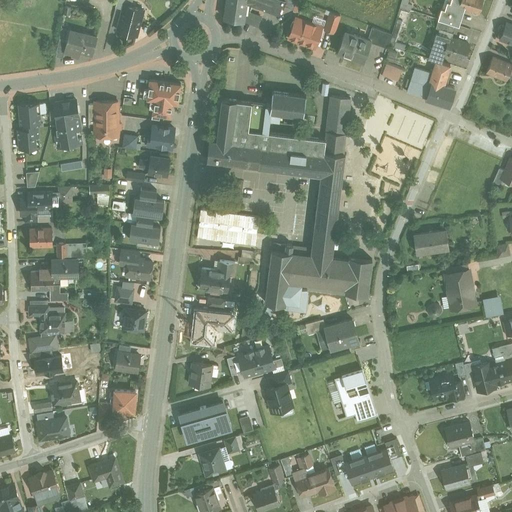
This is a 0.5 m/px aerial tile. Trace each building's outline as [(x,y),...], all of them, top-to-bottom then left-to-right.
[(132,0),(117,0),(115,7),(123,9),(125,4),(131,6),(132,0)] [(225,0),(223,16),(225,16),(224,18),(244,21),(247,0),(225,0)] [(247,0),(265,6),(265,8),(279,13),(282,5),(283,0),(247,0)] [(283,0),(282,5),(293,10),(296,0),(283,0)] [(409,0),(402,0),(401,6),(412,9),(413,5),(409,3),(409,0)] [(454,8),(447,5),(446,10),(443,9),(439,19),(457,25),(458,25),(464,8),(479,13),(482,0),(460,0),(460,1),(457,0),(454,8)] [(131,6),(125,4),(123,9),(118,31),(136,36),(143,9),(131,6)] [(340,16),(330,13),(325,29),(334,32),(340,16)] [(322,27),(296,18),(295,20),(292,21),(291,25),(292,28),(289,38),(315,47),(322,27)] [(457,25),(439,19),(436,28),(453,34),(457,25)] [(511,24),(506,22),(500,39),(509,42),(509,43),(511,43),(511,24)] [(397,23),(389,45),(394,47),(401,25),(397,23)] [(391,34),(372,27),(368,39),(371,40),(370,43),(387,48),(391,34)] [(368,39),(345,31),(337,52),(363,62),(370,43),(371,40),(368,39)] [(83,37),(69,33),(67,42),(65,52),(79,56),(80,52),(92,55),(97,36),(84,33),(83,37)] [(469,44),(437,33),(429,58),(436,60),(441,62),(444,52),(464,59),(469,44)] [(67,42),(59,40),(56,57),(63,59),(65,52),(67,42)] [(511,65),(511,63),(493,56),(486,72),(506,80),(511,65)] [(441,62),(436,60),(432,73),(415,67),(407,91),(427,98),(449,106),(455,88),(444,85),(450,65),(441,62)] [(402,70),(386,64),(382,75),(398,81),(402,70)] [(160,81),(143,78),(141,91),(158,94),(160,81)] [(181,84),(160,81),(158,94),(158,99),(154,99),(155,100),(153,112),(152,112),(152,113),(171,116),(173,102),(178,103),(181,84)] [(331,95),(325,139),(269,131),(270,121),(280,123),(281,113),(304,116),(306,95),(272,91),(270,105),(266,104),(222,98),(217,140),(210,139),(207,160),(258,167),(314,174),(314,175),(321,176),(312,248),(308,248),(307,255),(293,253),(294,245),(273,242),(266,302),(285,305),(289,278),(302,279),(308,280),(308,282),(309,280),(327,283),(326,285),(327,285),(327,283),(345,285),(345,287),(346,287),(345,292),(368,295),(372,259),(350,256),(349,260),(333,258),(345,154),(344,154),(351,98),(331,95)] [(76,99),(54,103),(57,121),(67,120),(66,118),(79,116),(76,99)] [(118,101),(96,101),(96,104),(95,124),(96,135),(101,135),(101,136),(104,138),(107,138),(109,136),(118,136),(118,101)] [(40,102),(18,104),(20,124),(23,124),(23,128),(17,128),(19,149),(40,147),(39,126),(38,126),(38,122),(41,122),(40,102)] [(434,127),(374,102),(360,136),(420,161),(434,127)] [(79,116),(66,118),(67,120),(57,121),(57,122),(60,122),(61,127),(56,128),(57,134),(55,135),(57,146),(82,142),(78,116),(79,116)] [(174,128),(153,125),(151,145),(172,148),(173,139),(173,137),(173,136),(174,128)] [(138,135),(124,133),(122,147),(136,149),(138,135)] [(150,156),(138,155),(137,159),(140,160),(139,167),(149,168),(150,156)] [(170,159),(150,156),(149,168),(148,173),(168,176),(170,159)] [(511,158),(505,171),(502,178),(503,178),(511,182),(511,158)] [(82,167),(81,161),(61,164),(62,170),(82,167)] [(499,168),(493,182),(500,185),(503,178),(502,178),(505,171),(499,168)] [(145,174),(127,172),(126,180),(144,182),(145,174)] [(71,186),(59,187),(60,193),(60,202),(72,202),(71,186)] [(157,190),(141,188),(140,198),(135,197),(133,214),(138,214),(136,224),(131,223),(129,240),(159,244),(161,227),(152,226),(154,217),(162,218),(164,201),(156,200),(157,190)] [(51,191),(29,192),(29,200),(30,209),(38,209),(52,208),(52,202),(60,202),(60,193),(52,193),(51,191)] [(38,215),(38,209),(30,209),(29,200),(22,200),(23,215),(25,215),(38,215)] [(126,203),(114,201),(112,210),(125,211),(126,203)] [(52,208),(38,209),(38,215),(39,222),(53,221),(53,208),(52,208)] [(52,228),(30,229),(31,246),(53,246),(52,228)] [(446,229),(414,234),(417,253),(449,248),(446,229)] [(87,242),(69,243),(69,258),(87,258),(87,242)] [(69,243),(57,244),(58,259),(69,258),(69,243)] [(140,252),(122,249),(121,258),(133,260),(133,257),(139,258),(140,252)] [(139,258),(133,257),(133,260),(121,258),(120,264),(132,266),(130,276),(150,279),(150,277),(152,276),(153,272),(151,270),(152,262),(141,260),(141,258),(139,258)] [(76,259),(52,259),(52,268),(53,268),(53,274),(58,274),(58,276),(77,275),(76,259)] [(220,260),(219,270),(203,268),(201,280),(199,280),(199,284),(200,285),(200,288),(207,289),(207,288),(222,290),(222,291),(228,292),(231,272),(234,273),(235,262),(220,260)] [(467,264),(445,268),(446,274),(468,270),(467,264)] [(52,268),(40,269),(40,272),(31,272),(32,290),(54,289),(53,283),(60,283),(60,282),(58,283),(58,276),(58,274),(53,274),(53,268),(52,268)] [(446,274),(447,284),(471,279),(469,270),(468,270),(446,274)] [(289,278),(285,305),(284,308),(285,308),(304,310),(307,291),(307,290),(301,289),(302,279),(289,278)] [(471,279),(447,284),(452,309),(476,304),(471,279)] [(225,300),(209,298),(208,305),(224,307),(225,300)] [(125,303),(111,300),(110,306),(124,309),(125,303)] [(433,305),(432,305),(431,306),(430,308),(429,310),(429,311),(430,313),(431,314),(433,315),(434,315),(436,315),(437,315),(439,314),(440,312),(440,311),(440,309),(438,306),(437,305),(435,305),(433,305)] [(48,306),(30,306),(30,314),(41,314),(48,314),(48,306)] [(146,311),(126,308),(124,329),(144,331),(146,311)] [(221,313),(198,310),(194,340),(212,342),(214,325),(232,327),(233,313),(221,312),(221,313)] [(65,313),(48,314),(41,314),(41,331),(65,331),(65,320),(65,313)] [(321,319),(306,323),(308,332),(323,327),(321,319)] [(353,319),(326,326),(332,348),(348,344),(359,341),(359,340),(353,319)] [(511,319),(503,322),(506,335),(511,333),(511,319)] [(73,320),(65,320),(65,331),(74,331),(73,320)] [(52,335),(30,338),(32,352),(58,349),(58,348),(54,348),(52,335)] [(359,341),(348,344),(350,351),(363,347),(361,340),(359,340),(359,341)] [(269,342),(254,346),(261,370),(276,365),(269,342)] [(511,342),(499,346),(500,353),(503,352),(505,360),(511,358),(511,342)] [(243,372),(244,375),(261,370),(254,346),(237,351),(238,354),(243,372)] [(224,347),(214,350),(216,357),(226,354),(224,347)] [(140,355),(118,352),(118,353),(120,353),(118,369),(137,372),(140,355)] [(238,354),(227,357),(232,375),(243,372),(238,354)] [(490,364),(489,364),(494,385),(495,385),(511,380),(511,358),(505,360),(490,364)] [(463,361),(456,363),(459,376),(466,374),(464,364),(463,361)] [(213,365),(193,362),(191,375),(190,375),(189,384),(210,386),(211,377),(209,377),(210,365),(213,365)] [(472,362),(464,364),(466,374),(467,377),(475,375),(473,367),(473,366),(472,362)] [(473,366),(473,367),(475,375),(479,391),(495,387),(495,385),(494,385),(489,364),(490,364),(489,362),(473,366)] [(288,369),(271,374),(275,386),(286,383),(292,382),(288,369)] [(363,369),(334,378),(347,417),(356,414),(358,420),(357,420),(357,421),(377,415),(363,369)] [(54,371),(34,375),(36,382),(50,380),(56,379),(54,371)] [(452,374),(430,380),(435,398),(448,395),(448,397),(464,394),(461,381),(455,382),(452,374)] [(77,380),(56,384),(56,379),(50,380),(54,405),(66,403),(66,401),(77,399),(75,390),(78,389),(77,380)] [(275,386),(266,389),(272,411),(293,405),(286,383),(275,386)] [(136,391),(115,390),(114,404),(114,410),(114,411),(134,412),(136,391)] [(223,402),(206,407),(206,406),(200,408),(200,409),(180,415),(186,435),(192,433),(194,438),(200,436),(199,434),(209,431),(210,433),(224,429),(223,424),(229,423),(223,402)] [(114,404),(99,403),(98,421),(110,422),(111,410),(114,410),(114,404)] [(470,422),(461,424),(461,425),(446,428),(445,428),(449,446),(470,441),(474,440),(474,439),(470,422)] [(0,436),(10,434),(8,426),(0,428),(0,436)] [(10,434),(0,436),(0,454),(15,450),(11,434),(10,434)] [(235,436),(225,439),(229,452),(239,449),(235,436)] [(483,437),(474,439),(474,440),(470,441),(473,453),(481,451),(486,450),(483,437)] [(371,440),(360,443),(365,457),(376,453),(371,440)] [(219,447),(200,453),(207,475),(226,469),(219,447)] [(473,453),(466,455),(469,466),(484,462),(481,451),(473,453)] [(309,453),(300,456),(304,467),(306,467),(313,464),(309,453)] [(288,456),(281,458),(287,476),(294,474),(288,456)] [(362,457),(343,464),(349,479),(349,478),(356,475),(356,476),(367,472),(362,457)] [(116,458),(90,466),(94,480),(107,476),(110,485),(123,481),(116,458)] [(465,463),(441,470),(446,488),(470,482),(465,463)] [(285,479),(279,464),(270,468),(275,483),(285,479)] [(313,464),(306,467),(308,474),(315,472),(313,464)] [(328,468),(315,472),(321,489),(319,489),(320,493),(335,487),(328,468)] [(52,470),(44,473),(44,472),(41,470),(38,471),(36,474),(37,475),(29,478),(36,495),(38,495),(39,495),(42,494),(42,493),(44,493),(45,496),(52,493),(52,495),(54,495),(55,497),(57,496),(59,494),(58,491),(59,491),(52,470)] [(308,474),(296,479),(302,495),(319,489),(321,489),(315,472),(308,474)] [(220,478),(208,482),(210,488),(213,487),(222,484),(220,478)] [(80,482),(67,486),(71,499),(84,495),(80,482)] [(208,482),(193,487),(195,493),(210,488),(208,482)] [(14,483),(0,487),(0,504),(1,505),(3,511),(10,511),(22,508),(14,483)] [(492,484),(477,488),(479,497),(495,493),(492,484)] [(274,486),(253,493),(259,510),(280,503),(274,486)] [(210,488),(195,493),(198,501),(199,501),(202,511),(206,511),(220,507),(213,487),(210,488)] [(42,494),(39,495),(38,495),(36,495),(38,502),(52,497),(52,495),(52,493),(45,496),(44,493),(42,493),(42,494)] [(419,494),(414,496),(417,506),(423,504),(419,494)] [(476,494),(450,502),(452,511),(479,511),(481,511),(476,494)] [(413,495),(399,500),(403,511),(419,511),(417,506),(414,496),(413,495)] [(72,511),(69,499),(61,501),(64,511),(72,511)] [(403,511),(399,500),(385,505),(385,506),(387,511),(403,511)] [(43,511),(41,503),(28,507),(29,511),(43,511)]
